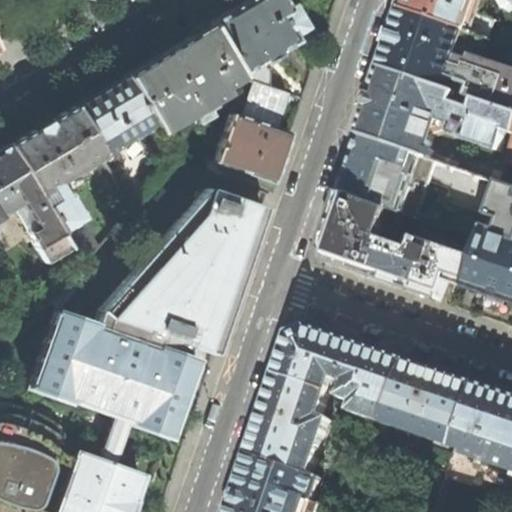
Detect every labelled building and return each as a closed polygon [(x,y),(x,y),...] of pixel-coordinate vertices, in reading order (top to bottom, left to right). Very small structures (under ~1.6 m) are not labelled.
[(281,0),(248,0),(207,25),(237,74),(240,78),(252,83),(266,87),(267,71),(259,60),(263,58),(264,61),(271,57),(277,53),(276,51),(295,39),(292,33),(306,24),(295,4),(287,9),(281,0)] [(406,0),(403,11),(467,33),(492,41),(498,21),(481,15),(485,1),(486,0),(406,0)] [(394,38),(383,70),(444,90),(447,81),(472,90),(469,99),(478,102),(511,113),(511,73),(475,61),(473,65),(459,61),(460,53),(467,33),(403,11),(394,38)] [(164,50),(121,76),(151,125),(155,131),(186,112),(192,123),(207,115),(200,103),(220,92),(217,87),(237,74),(207,25),(164,50)] [(368,114),(360,136),(435,162),(438,154),(430,152),(439,128),(446,124),(454,126),(452,131),(456,138),(501,153),(508,134),(511,135),(511,113),(478,102),(475,111),(457,105),(460,96),(444,90),(383,70),(375,92),(371,102),(367,114),(368,114)] [(96,91),(70,106),(99,156),(116,146),(123,157),(135,150),(128,138),(151,125),(121,76),(96,91)] [(285,94),(266,87),(252,83),(240,118),(230,115),(213,162),(271,182),(276,166),(287,134),(273,129),(285,94)] [(36,126),(5,145),(56,230),(79,217),(64,192),(81,183),(74,171),(99,156),(70,106),(36,126)] [(351,164),(341,193),(389,210),(417,219),(437,162),(435,162),(360,136),(351,164)] [(0,147),(0,210),(17,200),(32,225),(24,229),(43,261),(66,248),(56,230),(5,145),(0,147)] [(502,223),(499,233),(497,237),(511,242),(511,188),(502,185),(491,216),(490,219),(502,223)] [(450,276),(469,282),(476,260),(416,239),(412,251),(379,239),(389,210),(341,193),(322,249),(328,263),(381,281),(441,301),(450,276)] [(439,227),(483,241),(487,228),(490,219),(491,216),(448,201),(439,227)] [(511,242),(497,237),(499,233),(487,228),(483,241),(476,260),(469,282),(467,288),(490,296),(487,304),(497,308),(506,311),(508,302),(511,303),(511,242)] [(193,359),(182,355),(92,324),(53,310),(25,388),(64,402),(65,399),(112,416),(96,461),(74,452),(53,511),(126,511),(139,476),(109,465),(125,421),(127,422),(127,424),(165,438),(193,359)] [(287,352),(279,375),(332,394),(336,380),(346,383),(340,398),(355,403),(352,413),(386,425),(407,363),(374,352),(306,329),(292,336),(287,352)] [(453,379),(407,363),(386,425),(455,448),(476,386),(453,379)] [(266,413),(251,456),(313,477),(333,420),(324,417),(332,394),(279,375),(266,413)] [(511,398),(476,386),(455,448),(466,452),(468,456),(511,470),(511,398)] [(0,502),(24,509),(30,509),(34,508),(37,505),(39,501),(49,474),(50,466),(48,461),(43,456),(30,450),(10,443),(0,441),(0,502)] [(237,500),(232,511),(310,511),(322,480),(313,477),(251,456),(237,500)]
